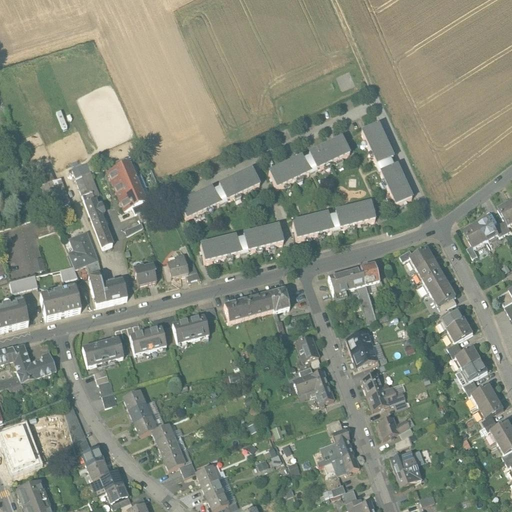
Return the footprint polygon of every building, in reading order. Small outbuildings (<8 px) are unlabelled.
[(392,160),(376,129),(368,133),(359,137),(383,184),(396,211),(406,206),(413,202),(396,168),(392,170),(389,165),(387,162),(392,160)] [(299,161),(267,175),(271,184),(275,193),(350,159),(346,151),(343,142),(308,158),(309,162),(305,164),(301,166),(299,161)] [(82,196),(92,192),(94,196),(100,194),(88,163),(72,169),(82,196)] [(128,167),(105,177),(111,190),(134,180),(128,167)] [(209,194),(178,208),(181,215),(185,225),(261,191),(257,182),(253,174),(218,190),(220,194),(216,196),(211,198),(209,194)] [(59,177),(38,186),(51,214),(71,205),(59,177)] [(134,180),(111,190),(117,203),(140,192),(134,180)] [(82,196),(91,218),(101,214),(94,196),(92,192),(82,196)] [(140,192),(117,203),(123,215),(132,211),(145,205),(140,192)] [(145,205),(132,211),(134,217),(151,211),(148,204),(145,205)] [(511,228),(511,209),(510,205),(497,213),(508,231),(511,228)] [(326,217),(292,225),(294,233),(296,243),(336,234),(377,225),(375,216),(373,206),(335,215),(336,219),(327,222),(326,217)] [(91,218),(104,250),(114,246),(101,214),(91,218)] [(498,238),(488,220),(476,227),(486,246),(498,238)] [(124,234),(127,240),(143,233),(139,226),(124,234)] [(486,246),(476,227),(463,234),(474,253),(486,246)] [(233,240),(199,248),(201,258),(204,267),(243,258),(284,248),(282,239),(280,230),(242,238),(244,243),(234,245),(233,240)] [(87,232),(69,239),(73,252),(68,254),(71,262),(95,254),(87,232)] [(428,251),(410,261),(416,273),(435,263),(428,251)] [(95,254),(71,262),(73,268),(74,271),(84,267),(89,280),(98,277),(97,274),(102,273),(95,254)] [(42,258),(34,261),(37,272),(46,270),(42,258)] [(184,263),(166,267),(170,283),(186,278),(188,278),(185,266),(184,263)] [(435,263),(416,273),(423,285),(442,275),(435,263)] [(192,264),(185,266),(188,278),(186,278),(188,284),(199,281),(192,264)] [(152,267),(133,271),(137,291),(156,287),(152,267)] [(73,268),(60,271),(63,282),(77,279),(74,271),(73,268)] [(375,268),(359,273),(363,290),(379,285),(375,268)] [(359,273),(328,281),(332,298),(363,290),(359,273)] [(442,275),(423,285),(430,297),(449,287),(442,275)] [(34,277),(7,283),(10,295),(37,288),(34,277)] [(99,308),(108,306),(103,288),(98,277),(89,280),(99,308)] [(124,283),(103,288),(108,306),(129,301),(124,283)] [(449,287),(430,297),(438,310),(456,299),(449,287)] [(76,290),(40,298),(45,322),(81,314),(76,290)] [(511,292),(498,300),(504,310),(511,305),(511,292)] [(289,312),(283,293),(268,297),(273,315),(273,316),(289,312)] [(273,315),(268,297),(239,305),(243,323),(273,315)] [(23,303),(0,308),(0,333),(28,326),(23,303)] [(243,323),(239,305),(223,310),(228,327),(243,323)] [(459,311),(441,321),(448,334),(466,324),(459,311)] [(205,317),(169,327),(176,352),(212,341),(205,317)] [(287,324),(276,327),(280,344),(291,341),(287,324)] [(466,324),(448,334),(455,347),(473,337),(466,324)] [(159,331),(128,340),(134,361),(165,352),(159,331)] [(366,334),(346,341),(351,357),(371,350),(366,334)] [(117,341),(81,352),(88,374),(124,363),(117,341)] [(311,342),(290,348),(296,367),(317,361),(311,342)] [(0,367),(13,364),(14,366),(12,367),(13,373),(16,372),(20,387),(35,382),(56,374),(49,355),(41,358),(43,362),(30,367),(23,348),(0,354),(0,367)] [(371,350),(351,357),(356,372),(376,366),(371,350)] [(473,350),(455,360),(462,373),(480,363),(473,350)] [(480,363),(462,373),(469,386),(487,375),(480,363)] [(110,371),(97,374),(105,410),(117,407),(110,371)] [(377,376),(360,382),(366,400),(383,394),(377,376)] [(299,386),(303,397),(328,389),(324,378),(299,386)] [(489,388),(472,398),(479,410),(497,400),(489,388)] [(332,401),(328,389),(319,392),(323,404),(332,401)] [(126,416),(146,407),(140,394),(121,403),(126,416)] [(383,394),(366,400),(373,418),(389,412),(383,394)] [(497,400),(479,410),(487,423),(504,412),(497,400)] [(132,428),(152,419),(146,407),(126,416),(132,428)] [(83,455),(65,409),(55,413),(73,460),(83,455)] [(132,428),(138,442),(149,437),(158,433),(152,419),(132,428)] [(392,420),(374,427),(381,444),(398,437),(396,432),(392,420)] [(511,429),(509,424),(490,434),(497,446),(511,437),(511,429)] [(407,427),(396,432),(398,437),(400,441),(393,445),(397,453),(410,447),(406,439),(412,436),(407,427)] [(270,431),(273,442),(282,439),(278,428),(270,431)] [(168,429),(149,437),(155,449),(174,441),(168,429)] [(511,437),(497,446),(504,459),(511,454),(511,437)] [(324,467),(332,464),(354,454),(348,438),(333,443),(335,447),(319,453),(324,467)] [(180,455),(174,441),(155,449),(161,463),(180,455)] [(5,474),(10,483),(50,464),(42,447),(0,461),(5,474)] [(79,474),(97,466),(91,452),(83,455),(73,460),(79,474)] [(332,464),(338,479),(361,470),(354,454),(332,464)] [(186,468),(180,455),(161,463),(167,476),(186,468)] [(411,457),(390,464),(395,478),(415,471),(411,457)] [(261,473),(270,470),(267,462),(258,465),(261,473)] [(93,484),(103,480),(97,466),(79,474),(85,488),(93,484)] [(212,470),(194,478),(200,491),(217,483),(212,470)] [(415,471),(395,478),(399,492),(420,485),(415,471)] [(93,484),(100,500),(118,493),(112,477),(103,480),(93,484)] [(217,483),(200,491),(205,503),(223,495),(217,483)] [(49,511),(39,485),(17,494),(24,511),(49,511)] [(342,488),(320,496),(323,503),(345,496),(342,488)] [(100,500),(104,511),(125,511),(126,511),(118,493),(100,500)] [(223,495),(205,503),(209,511),(218,511),(228,507),(223,495)] [(424,508),(437,504),(435,497),(422,502),(424,508)] [(374,511),(370,498),(344,507),(345,511),(374,511)]
